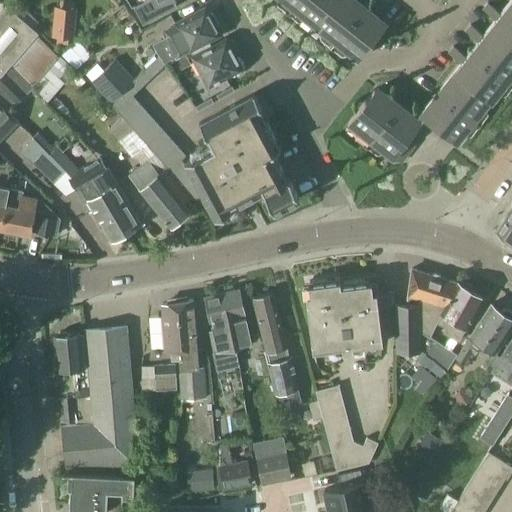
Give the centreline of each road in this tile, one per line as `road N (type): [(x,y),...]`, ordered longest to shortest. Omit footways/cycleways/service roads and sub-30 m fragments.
road 1 (residential): [(347,234),(95,282),(14,279)]
road 2 (residential): [(31,511),(14,279)]
road 3 (residential): [(307,140),(354,75),(418,59),(442,25)]
road 4 (residential): [(307,140),(229,0)]
